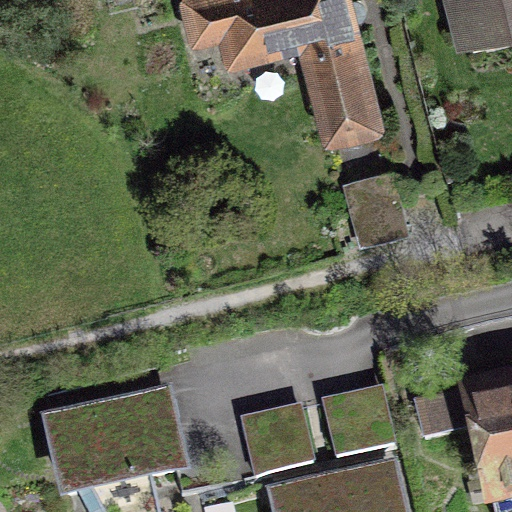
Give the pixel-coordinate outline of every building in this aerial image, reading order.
[(357,0),(183,0),(205,82),(301,58),(325,154),(392,137),(357,0)] [(511,0),(449,0),(468,77),(511,66),(511,0)] [(347,190),(363,247),(406,235),(390,177),(347,190)] [(158,511),(151,476),(179,470),(157,369),(45,398),(67,495),(88,490),(99,511),(158,511)] [(511,387),(458,397),(476,511),(500,511),(511,510),(511,387)] [(381,390),(324,402),(337,461),(394,449),(381,390)] [(300,408),(243,421),(255,478),(313,465),(300,408)] [(397,511),(390,475),(277,500),(279,511),(397,511)]
